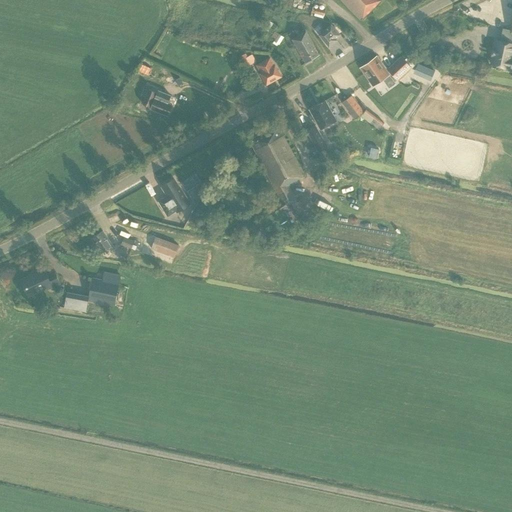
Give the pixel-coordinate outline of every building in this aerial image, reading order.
[(294,0),(292,9),(314,15),(314,16),(324,19),(326,10),(313,6),(314,3),(300,0),(294,0)] [(341,0),(361,20),(380,0),(341,0)] [(236,37),(247,41),(253,24),(242,20),(236,37)] [(319,35),(329,47),(337,40),(336,38),(340,35),(331,24),(319,35)] [(496,40),(495,48),(493,48),(491,56),(493,56),(491,64),(511,68),(511,59),(510,59),(511,51),(511,29),(511,30),(503,28),(500,41),(496,40)] [(274,31),(270,42),(278,45),(283,34),(274,31)] [(306,63),(319,55),(306,32),(292,39),(306,63)] [(240,57),(246,68),(254,63),(250,55),(248,57),(246,53),(240,57)] [(412,68),(401,56),(387,69),(398,81),(412,68)] [(371,83),(381,76),(383,79),(389,75),(376,57),(360,68),(371,83)] [(267,84),(281,77),(274,66),(270,59),(257,65),(261,72),(260,73),(267,84)] [(151,69),(141,64),(137,73),(147,77),(151,69)] [(434,71),(417,64),(413,73),(430,80),(434,71)] [(168,116),(172,105),(167,103),(170,95),(158,90),(157,93),(148,89),(142,104),(151,107),(150,108),(168,116)] [(352,96),(346,100),(343,103),(355,119),(364,112),(352,96)] [(325,101),(309,110),(320,129),(336,120),(325,101)] [(315,124),(306,130),(317,150),(326,145),(315,124)] [(377,129),(369,124),(367,128),(374,133),(377,129)] [(279,127),(250,142),(278,194),(281,202),(274,207),(278,215),(290,207),(289,205),(297,201),(290,186),(298,183),(296,180),(304,176),(279,127)] [(379,150),(371,149),(369,158),(376,160),(379,150)] [(180,186),(174,178),(161,187),(166,196),(158,201),(168,217),(175,212),(176,213),(191,204),(180,186)] [(195,204),(203,189),(198,181),(185,189),(195,204)] [(131,197),(126,201),(130,206),(135,202),(131,197)] [(113,246),(103,230),(91,238),(102,254),(113,246)] [(179,245),(155,236),(151,249),(174,257),(179,245)] [(121,245),(131,248),(134,240),(124,237),(121,245)] [(44,267),(21,279),(28,297),(46,289),(47,290),(60,284),(54,271),(48,274),(44,267)] [(93,278),(90,296),(67,291),(64,308),(86,312),(89,301),(114,306),(121,274),(105,272),(103,280),(93,278)]
